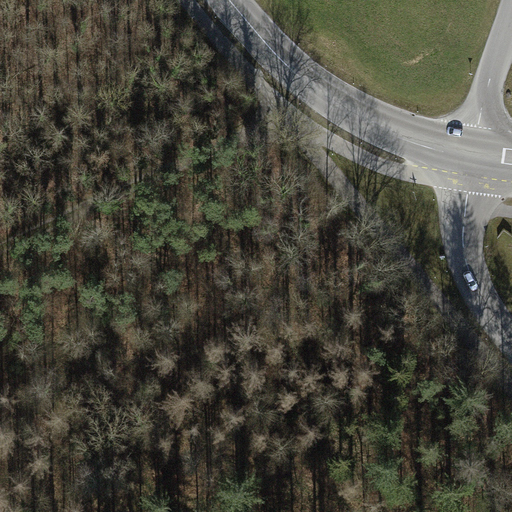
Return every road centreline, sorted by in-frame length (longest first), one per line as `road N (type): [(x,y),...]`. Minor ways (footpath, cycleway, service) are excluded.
road 1 (track): [(280,109),(246,133),(0,246)]
road 2 (secondary): [(231,0),(289,66),(342,107),(386,131),(473,152)]
road 3 (residential): [(511,337),(482,298),(464,247),(473,152)]
